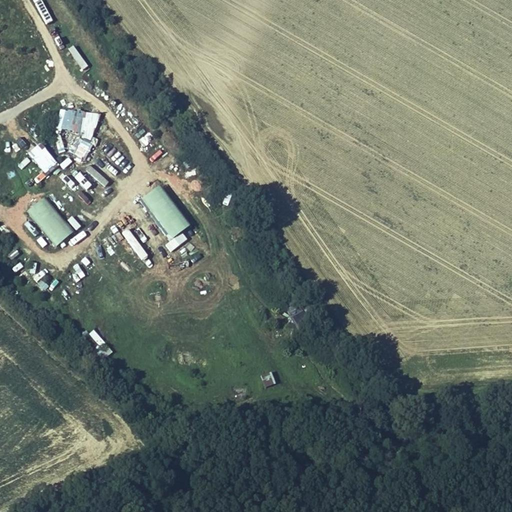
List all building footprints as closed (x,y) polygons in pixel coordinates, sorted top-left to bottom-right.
[(75,48),(65,52),(68,59),(78,55),(75,48)] [(60,105),(55,127),(78,133),(73,153),(86,157),(97,115),(60,105)] [(40,142),(27,153),(46,175),(59,165),(40,142)] [(123,179),(128,174),(115,162),(110,167),(123,179)] [(75,171),(71,176),(89,193),(93,188),(75,171)] [(158,184),(140,197),(170,239),(189,225),(158,184)] [(92,194),(88,200),(101,209),(105,203),(92,194)] [(56,246),(73,230),(42,196),(25,212),(56,246)] [(67,220),(75,229),(79,225),(71,216),(67,220)] [(142,236),(155,253),(162,248),(149,230),(142,236)] [(40,245),(36,249),(46,261),(51,257),(40,245)] [(38,296),(48,285),(41,278),(44,274),(32,262),(18,277),(38,296)] [(99,361),(111,350),(92,329),(80,340),(99,361)] [(264,388),(275,384),(270,371),(260,375),(264,388)]
